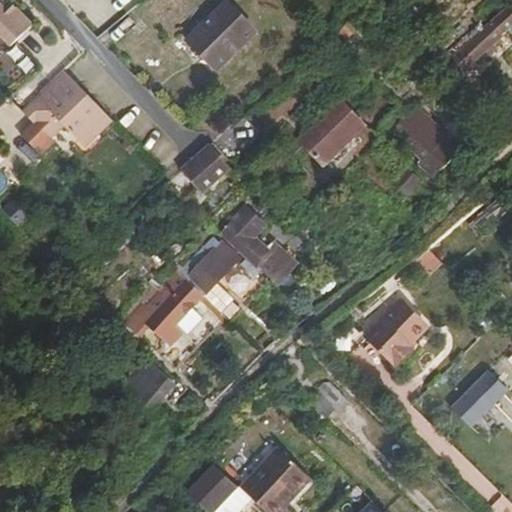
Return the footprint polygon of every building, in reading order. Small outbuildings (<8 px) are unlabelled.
[(0,0),(0,1),(29,31),(35,25),(19,8),(18,10),(12,4),(14,2),(11,0),(0,0)] [(256,28),(226,0),(188,37),(218,67),(256,28)] [(424,23),(447,0),(402,0),(402,1),(424,23)] [(0,31),(14,46),(29,31),(0,1),(0,31)] [(511,10),(507,5),(452,59),(465,71),(509,28),(511,30),(511,10)] [(69,93),(80,82),(67,68),(55,80),(69,93)] [(89,146),(117,119),(84,85),(80,82),(69,93),(55,80),(25,109),(54,138),(68,125),(82,139),(89,146)] [(303,134),(329,158),(364,123),(339,98),(303,134)] [(416,99),(409,105),(437,132),(442,127),(416,99)] [(423,159),(444,138),(437,132),(409,105),(390,124),(423,159)] [(322,164),(329,158),(303,134),(297,139),(322,164)] [(212,141),(187,165),(209,189),(234,165),(212,141)] [(423,176),(407,161),(393,175),(410,191),(423,176)] [(237,218),(224,231),(247,254),(260,266),(276,280),(295,259),(275,240),(268,247),(237,218)] [(221,237),(186,275),(204,292),(239,254),(221,237)] [(260,266),(247,254),(241,260),(249,268),(232,286),(244,298),(261,281),(254,273),(260,266)] [(204,292),(186,275),(157,307),(146,297),(125,319),(140,333),(151,322),(173,342),(185,330),(177,321),(201,296),(204,292)] [(223,318),(227,314),(204,292),(201,296),(223,318)] [(404,300),(365,340),(395,369),(414,349),(411,347),(431,327),(404,300)] [(117,365),(111,372),(159,417),(164,411),(155,403),(174,382),(149,359),(130,378),(117,365)] [(489,369),(452,407),(471,426),(508,388),(489,369)] [(330,378),(312,396),(330,414),(341,404),(336,399),(343,391),(330,378)] [(281,511),(315,478),(284,448),(244,487),(269,511),(281,511)] [(214,461),(187,488),(210,511),(211,511),(238,485),(214,461)] [(473,488),(464,497),(478,511),(487,511),(492,508),(473,488)] [(385,511),(375,501),(363,511),(385,511)]
